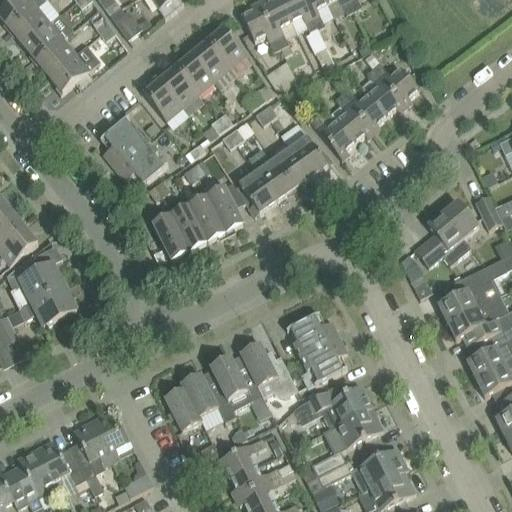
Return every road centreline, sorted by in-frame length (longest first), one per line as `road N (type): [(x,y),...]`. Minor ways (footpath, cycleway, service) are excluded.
road 1 (unclassified): [(482,511),(365,281),(340,261)]
road 2 (residential): [(340,261),(352,233),(452,148),(444,125),(511,74)]
road 3 (residential): [(32,154),(223,0)]
road 4 (unclassified): [(158,338),(95,235),(32,154)]
road 5 (unclassified): [(158,338),(321,255),(340,261)]
road 6 (residential): [(179,511),(105,363)]
